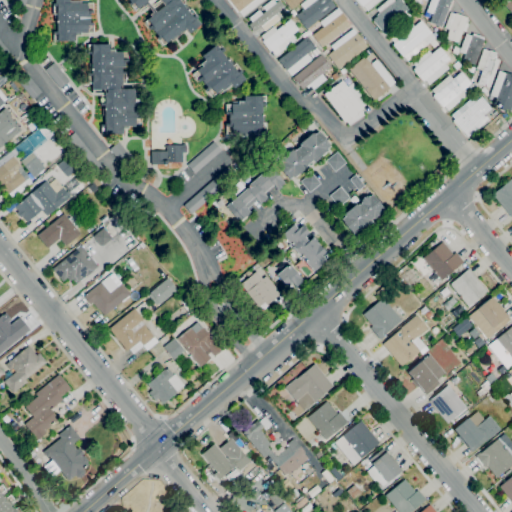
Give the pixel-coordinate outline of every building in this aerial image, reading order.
[(26,0),(23,10),(12,6),(13,0),(26,0)] [(57,41),(53,41),(53,32),(57,32),(56,12),(53,12),(53,4),(55,4),(55,0),(80,0),(80,3),(92,3),(92,13),(89,13),(90,23),(92,23),(93,33),(80,33),(80,36),(74,36),(74,41),(57,41)] [(163,45),(156,38),(158,37),(151,29),(150,30),(144,22),(151,17),(149,15),(152,12),(146,4),(143,7),(142,5),(135,11),(129,4),(130,2),(128,0),(183,0),(185,2),(184,3),(186,6),(185,7),(188,11),(190,9),(197,17),(195,18),(201,24),(189,33),(186,29),(171,42),(169,40),(163,45)] [(264,0),(243,17),(238,11),(236,13),(226,0),(264,0)] [(254,32),(248,25),(252,22),(248,18),(258,10),(262,14),(265,11),(262,7),(270,0),(272,0),(275,3),(279,0),(284,7),(275,14),(279,19),(264,31),(260,26),(254,32)] [(302,0),(290,9),(283,0),(302,0)] [(306,29),(295,16),(303,9),(300,5),(306,0),(330,0),(335,6),(306,29)] [(380,0),(367,11),(363,6),(362,6),(357,0),(380,0)] [(387,36),(383,31),(382,32),(372,20),(379,13),(376,9),(386,0),(393,0),(394,1),(395,0),(401,0),(408,9),(402,15),(406,20),(387,36)] [(451,0),(441,27),(429,22),(432,14),(426,12),(430,0),(451,0)] [(511,14),(501,2),(507,0),(511,0),(511,14)] [(321,47),(312,35),(323,27),(319,22),(338,8),(346,19),(344,20),(348,26),(321,47)] [(457,42),(446,38),(449,30),(444,28),(450,12),(455,14),(455,13),(467,18),(465,23),(468,24),(465,32),(462,31),(457,42)] [(275,55),(271,50),(271,51),(263,41),(263,40),(260,36),(273,26),(276,30),(290,20),(298,30),(292,35),(296,39),(275,55)] [(407,61),(403,56),(402,57),(392,45),(394,43),(390,39),(411,22),(414,26),(420,21),(432,34),(434,32),(437,36),(407,61)] [(338,69),(327,55),(333,50),(330,46),(352,29),(356,33),(367,47),(338,69)] [(474,65),(462,60),(465,54),(459,52),(465,33),(471,36),(472,33),(484,38),(483,40),(484,40),(474,65)] [(291,76),(286,70),(277,60),(307,36),(315,47),(306,54),(311,60),(291,76)] [(1,61),(0,59),(0,40),(10,53),(1,61)] [(211,97),(204,89),(207,87),(201,80),(199,82),(192,74),(197,71),(197,70),(202,66),(200,64),(205,60),(202,56),(218,42),(224,50),(221,52),(227,59),(229,58),(234,64),(235,63),(242,72),(240,73),(245,79),(234,88),(231,84),(222,91),(221,90),(211,97)] [(101,134),(101,125),(104,125),(104,116),(102,116),(102,108),(104,108),(104,106),(100,106),(100,95),(104,95),(104,93),(106,92),(106,89),(92,89),(92,82),(88,82),(88,73),(91,73),(91,54),(87,54),(87,44),(109,44),(109,50),(114,50),(114,52),(127,52),(127,62),(124,62),(125,67),(121,67),(121,72),(125,72),(125,83),(122,83),(122,86),(119,86),(119,89),(134,89),(134,95),(138,95),(138,106),(134,106),(134,110),(137,110),(137,116),(140,115),(141,126),(128,126),(128,128),(122,128),(122,134),(101,134)] [(429,85),(425,80),(423,81),(413,69),(415,67),(412,63),(428,50),(431,54),(439,47),(449,59),(444,63),(448,68),(429,85)] [(316,56),(312,51),(316,48),(320,53),(316,56)] [(367,56),(364,52),(368,48),(372,52),(367,56)] [(489,87),(477,83),(482,71),(476,68),(483,49),(489,51),(489,50),(496,53),(494,58),(499,60),(489,87)] [(313,90),(309,84),(302,90),(292,78),(321,54),(331,66),(321,74),(326,80),(313,90)] [(374,100),(348,69),(364,56),(371,64),(376,59),(395,82),(389,87),(390,88),(374,100)] [(456,70),(452,65),(457,61),(461,65),(456,70)] [(60,88),(45,70),(54,63),(69,81),(60,88)] [(448,111),(444,106),(442,107),(432,96),(434,94),(431,90),(449,75),(452,79),(461,71),(470,83),(463,89),(467,94),(448,111)] [(511,105),(509,113),(499,109),(500,105),(494,102),(496,98),(489,95),(498,71),(505,73),(505,72),(511,74),(511,105)] [(335,80),(331,76),(336,72),(340,76),(335,80)] [(33,99),(18,80),(26,73),(41,92),(33,99)] [(349,126),(346,121),(344,122),(323,94),(342,80),(347,87),(352,83),(367,104),(362,107),(363,109),(361,110),(365,114),(349,126)] [(468,137),(463,132),(462,131),(461,132),(452,122),(453,121),(452,120),(454,119),(451,115),(472,97),(475,101),(483,95),(487,100),(485,102),(491,109),(483,115),(487,121),(468,137)] [(249,139),(249,136),(231,137),(231,134),(225,134),(225,124),(228,124),(228,114),(225,114),(225,104),(238,104),(238,101),(244,101),(243,96),(265,96),(265,105),(261,105),(261,115),(264,114),(264,123),(265,123),(266,133),(263,133),(263,139),(249,139)] [(0,112),(5,108),(11,115),(9,117),(16,125),(16,124),(21,130),(9,140),(8,140),(1,146),(0,146),(0,112)] [(31,132),(28,127),(29,127),(26,123),(35,116),(38,119),(39,119),(42,123),(31,132)] [(289,179),(285,174),(284,175),(279,168),(277,165),(280,162),(279,161),(280,160),(280,159),(291,149),(292,150),(294,149),(294,150),(300,146),(299,145),(301,143),(300,143),(297,145),(293,140),(298,136),(302,141),(312,133),(312,134),(314,133),(315,134),(318,131),(320,134),(326,141),(330,146),(326,149),(327,149),(319,156),(320,157),(314,163),(312,161),(307,165),(308,167),(300,173),(300,172),(293,178),(292,177),(289,179)] [(94,176),(65,140),(74,133),(103,168),(94,176)] [(194,174),(187,165),(213,141),(221,150),(194,174)] [(121,164),(109,149),(118,142),(130,156),(121,164)] [(167,164),(151,164),(151,151),(166,151),(166,145),(186,145),(186,153),(182,153),(182,162),(167,162),(167,164)] [(334,172),(325,160),(336,151),(345,162),(334,172)] [(33,177),(20,161),(32,152),(45,168),(33,177)] [(6,196),(0,187),(0,165),(13,156),(24,171),(20,174),(25,181),(6,196)] [(67,177),(57,165),(69,156),(79,168),(67,177)] [(191,214),(184,205),(228,166),(235,175),(191,214)] [(239,221),(226,206),(229,203),(229,202),(230,201),(231,202),(238,196),(231,188),(239,181),(246,188),(248,187),(247,186),(269,166),(283,182),(276,188),(273,184),(263,193),(266,197),(259,204),(256,200),(247,209),(250,212),(239,221)] [(309,192),(300,181),(311,172),(320,183),(309,192)] [(358,190),(349,179),(355,174),(358,179),(361,177),(363,180),(361,182),(364,185),(358,190)] [(511,215),(510,217),(492,194),(511,179),(511,180),(511,215)] [(27,222),(22,216),(20,218),(16,213),(18,211),(14,207),(45,181),(56,193),(62,187),(70,197),(60,205),(60,204),(47,216),(41,209),(27,222)] [(93,193),(88,187),(93,183),(98,189),(93,193)] [(337,206),(329,195),(340,187),(348,197),(337,206)] [(353,234),(341,219),(344,216),(342,214),(356,204),(356,205),(357,204),(358,205),(360,203),(359,202),(361,201),(360,200),(365,196),(366,197),(368,195),(368,197),(371,194),(374,197),(374,196),(380,203),(379,204),(383,209),(380,211),(381,213),(373,219),(372,218),(370,220),(372,222),(359,234),(357,231),(353,234)] [(47,248),(37,235),(64,213),(68,218),(74,213),(82,223),(76,229),(80,234),(65,246),(59,238),(47,248)] [(312,272),(304,262),(305,261),(304,260),(302,257),(301,257),(300,256),(300,257),(292,247),(293,246),(291,244),(291,245),(290,244),(289,244),(281,234),(293,224),(297,229),(302,225),(308,232),(303,236),(308,241),(312,237),(321,248),(323,246),(327,251),(325,252),(324,252),(320,256),(325,261),(312,272)] [(76,284),(75,282),(75,283),(72,279),(69,281),(67,278),(62,281),(52,269),(76,250),(75,248),(79,244),(81,246),(93,237),(92,236),(103,228),(112,238),(101,247),(89,256),(98,266),(93,270),(94,271),(86,277),(86,276),(76,284)] [(278,251),(273,245),(278,241),(283,246),(278,251)] [(422,258),(442,242),(453,254),(455,252),(463,262),(441,280),(422,258)] [(296,288),(295,287),(292,284),(287,288),(276,275),(287,265),(288,267),(289,265),(303,282),(296,288)] [(468,307),(449,284),(468,268),(487,291),(468,307)] [(263,310),(259,305),(258,307),(246,292),(240,284),(256,271),(262,279),(266,276),(280,294),(267,305),(268,306),(263,310)] [(104,316),(98,309),(92,303),(90,305),(83,296),(108,276),(117,286),(121,283),(130,294),(104,316)] [(157,306),(147,294),(167,278),(177,290),(157,306)] [(190,314),(189,312),(188,313),(184,307),(179,301),(185,296),(190,302),(187,305),(193,312),(190,314)] [(473,339),(468,333),(476,326),(467,316),(491,297),(497,304),(498,303),(504,310),(502,311),(506,316),(507,316),(510,320),(486,339),(481,333),(473,339)] [(380,339),(370,328),(372,326),(362,315),(382,298),(400,321),(383,335),(384,336),(380,339)] [(133,354),(129,349),(127,351),(118,340),(117,341),(114,337),(115,336),(108,329),(134,308),(143,319),(141,321),(147,329),(148,328),(150,332),(157,342),(147,350),(143,346),(133,354)] [(0,354),(0,316),(2,315),(3,316),(6,313),(11,320),(8,322),(10,325),(19,317),(30,330),(0,354)] [(401,366),(382,344),(400,329),(400,328),(415,315),(426,329),(417,337),(428,349),(422,354),(419,351),(401,366)] [(470,326),(464,318),(450,328),(456,336),(470,326)] [(511,362),(506,368),(487,346),(511,325),(511,362)] [(176,339),(190,328),(194,333),(202,327),(213,340),(214,339),(223,350),(213,357),(210,352),(208,353),(211,357),(199,367),(190,357),(191,357),(182,346),(176,339)] [(174,360),(163,347),(174,338),(184,351),(174,360)] [(469,355),(465,351),(473,344),(477,348),(469,355)] [(12,393),(3,382),(15,372),(12,368),(10,370),(5,364),(28,346),(36,355),(39,353),(46,362),(24,380),(26,382),(12,393)] [(426,395),(418,386),(417,387),(411,380),(413,379),(407,372),(429,354),(444,373),(436,380),(439,383),(426,395)] [(297,417),(291,410),(297,404),(295,402),(295,401),(284,388),(295,378),(296,379),(314,364),(333,386),(314,401),(315,402),(297,417)] [(162,404),(158,398),(155,401),(148,393),(151,390),(147,384),(149,382),(148,380),(152,377),(153,378),(164,369),(165,370),(168,368),(173,375),(174,374),(184,385),(176,391),(177,392),(162,404)] [(36,440),(34,437),(24,424),(32,417),(24,407),(37,396),(35,394),(59,374),(70,389),(60,397),(62,400),(50,410),(58,419),(54,423),(51,425),(44,431),(46,432),(36,440)] [(447,423),(428,401),(448,385),(466,407),(447,423)] [(480,397),(476,392),(485,385),(488,389),(480,397)] [(325,440),(307,418),(326,401),(337,414),(339,412),(347,421),(325,440)] [(471,452),(464,443),(463,444),(457,437),(459,436),(453,429),(467,417),(468,418),(476,411),(484,420),(489,416),(500,429),(485,441),(471,452)] [(6,424),(1,419),(6,415),(10,420),(6,424)] [(289,475),(287,473),(284,475),(267,455),(263,458),(242,433),(249,427),(248,426),(256,419),(263,427),(260,430),(263,434),(262,435),(270,444),(267,446),(276,457),(288,446),(287,444),(293,439),(304,452),(303,453),(308,458),(289,475)] [(352,465),(334,442),(361,420),(379,443),(352,465)] [(16,432),(12,427),(17,423),(21,428),(16,432)] [(68,480),(48,456),(47,458),(42,452),(60,438),(58,435),(70,425),(80,438),(72,444),(76,449),(78,447),(83,454),(81,455),(82,456),(84,456),(88,460),(87,463),(88,465),(86,467),(84,469),(83,469),(84,471),(84,475),(80,478),(76,477),(74,475),(68,480)] [(511,464),(496,478),(486,466),(485,467),(475,456),(479,452),(480,453),(504,433),(511,443),(511,444),(511,445),(511,464)] [(218,480),(214,474),(216,472),(201,454),(213,444),(226,459),(227,458),(219,448),(231,438),(240,449),(239,449),(250,461),(239,471),(235,466),(233,468),(218,480)] [(379,488),(366,472),(373,466),(371,463),(373,462),(370,459),(383,448),(390,457),(392,455),(398,463),(396,464),(401,470),(379,488)] [(338,481),(329,471),(334,467),(342,477),(338,481)] [(511,502),(499,487),(511,475),(511,502)] [(286,493),(279,485),(286,478),(293,487),(286,493)] [(409,511),(398,511),(385,495),(405,479),(415,492),(417,490),(425,499),(409,511)] [(353,499),(346,491),(354,484),(361,492),(353,499)] [(289,501),(285,496),(295,488),(299,494),(294,498),(293,497),(289,501)] [(0,511),(19,511),(15,506),(10,510),(0,494),(0,511)] [(298,509),(294,505),(304,497),(308,501),(298,509)] [(274,511),(284,503),(292,511),(274,511)]
